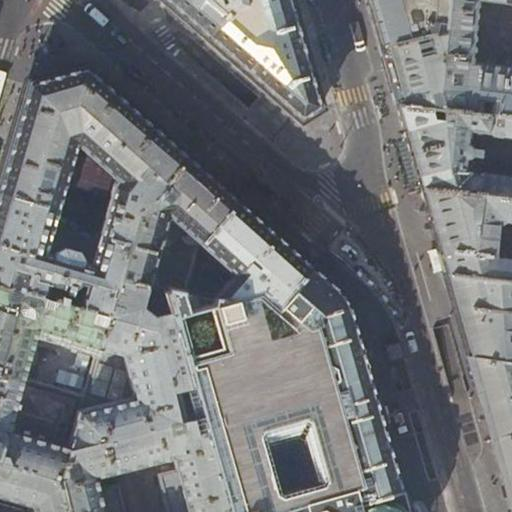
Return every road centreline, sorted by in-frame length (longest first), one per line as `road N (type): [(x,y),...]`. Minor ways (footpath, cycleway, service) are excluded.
road 1 (residential): [(403,290),(335,214),(79,0)]
road 2 (residential): [(329,0),(403,290)]
road 3 (residential): [(403,290),(467,511)]
